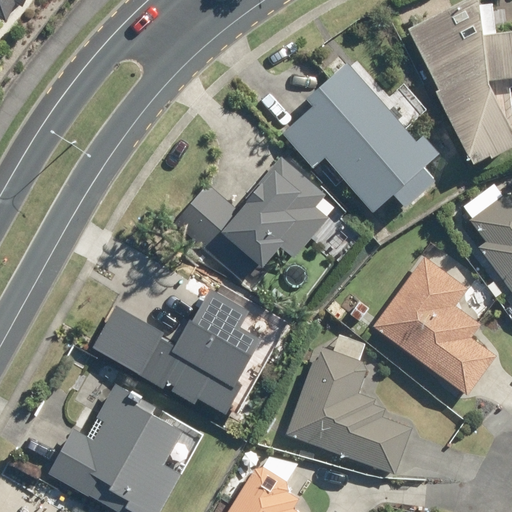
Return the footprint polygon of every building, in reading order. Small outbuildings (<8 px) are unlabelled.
[(0,0),(0,24),(4,17),(12,22),(22,4),(28,7),(31,0),(0,0)] [(489,0),(469,0),(416,28),(447,88),(444,89),(484,163),(502,155),(503,157),(511,152),(511,100),(502,79),(511,77),(511,30),(494,33),(489,0)] [(321,106),(289,134),(320,168),(332,156),(383,210),(406,192),(417,206),(446,180),(434,167),(449,153),(433,135),(427,141),(354,63),(315,99),(321,106)] [(178,222),(247,282),(266,259),(274,265),(290,248),(301,257),(335,218),(322,206),(332,195),(286,155),(240,209),(211,184),(178,222)] [(483,245),(511,284),(511,193),(476,220),(491,240),(483,245)] [(379,326),(473,394),(501,355),(476,337),(486,324),(461,306),(473,288),(430,257),(379,326)] [(200,290),(170,340),(114,307),(89,348),(186,405),(190,399),(218,415),(250,361),(242,357),(252,341),(231,329),(240,313),(200,290)] [(363,301),(353,313),(363,321),(373,309),(363,301)] [(292,434),(400,474),(417,428),(386,417),(389,409),(378,404),(380,400),(364,394),(373,371),(368,362),(327,346),(322,359),(320,361),(292,434)] [(105,415),(113,420),(102,441),(79,429),(55,473),(130,511),(134,511),(138,507),(145,511),(171,511),(192,473),(175,463),(193,430),(160,413),(163,408),(122,386),(105,415)] [(269,412),(260,426),(271,433),(280,419),(269,412)] [(303,511),(286,502),(294,489),(292,481),(270,467),(260,469),(233,511),(303,511)]
